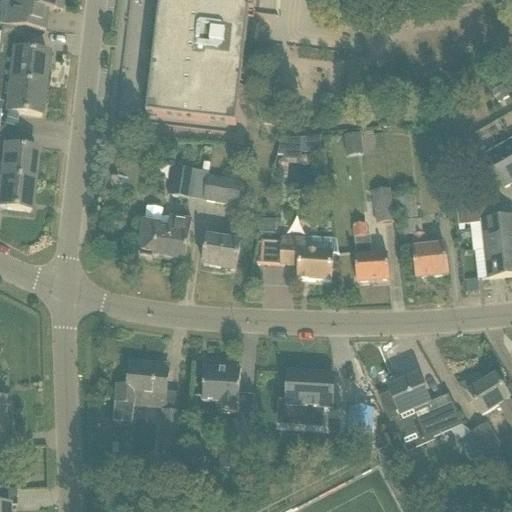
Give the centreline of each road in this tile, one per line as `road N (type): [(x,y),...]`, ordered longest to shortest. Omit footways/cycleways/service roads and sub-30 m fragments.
road 1 (residential): [(511,313),(185,317),(61,297)]
road 2 (residential): [(61,297),(96,0)]
road 3 (unclassified): [(73,511),(61,297)]
